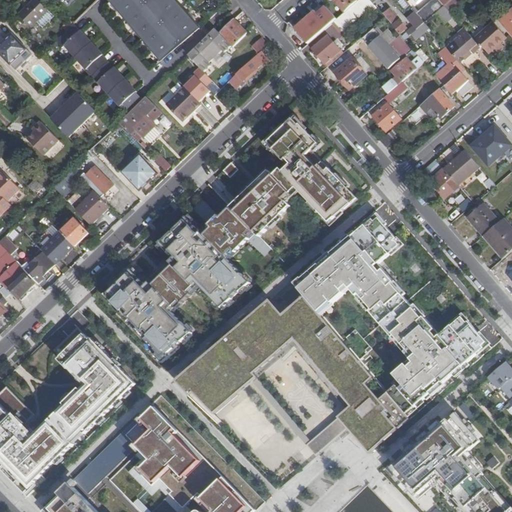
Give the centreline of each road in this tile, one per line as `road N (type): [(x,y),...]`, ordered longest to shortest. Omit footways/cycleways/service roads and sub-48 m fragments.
road 1 (residential): [(0,349),(301,66)]
road 2 (unknown): [(239,0),(151,78),(95,15)]
road 3 (residential): [(511,311),(399,179)]
road 4 (residential): [(399,179),(301,66)]
road 5 (residential): [(511,81),(399,179)]
